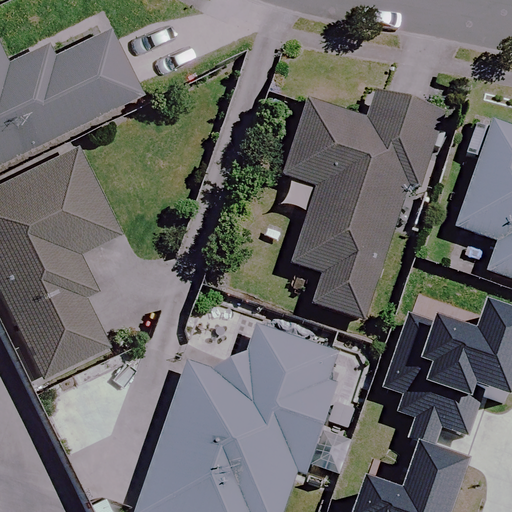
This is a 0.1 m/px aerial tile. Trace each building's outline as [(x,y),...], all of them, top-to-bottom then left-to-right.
[(0,165),(128,104),(95,34),(37,62),(32,50),(0,65),(0,165)] [(433,127),(363,105),(355,131),(296,112),(273,184),(311,196),(286,274),(316,283),(305,316),(356,332),(399,197),(410,200),(433,127)] [(511,144),(484,135),(449,237),(486,250),(475,283),(511,295),(511,144)] [(107,244),(67,158),(0,188),(0,324),(29,388),(96,357),(69,298),(82,292),(69,262),(107,244)] [(318,389),(327,363),(238,333),(221,385),(179,371),(131,511),(278,511),(289,481),(297,483),(328,392),(318,389)] [(511,416),(511,372),(447,348),(402,471),(457,491),(449,511),(511,511),(511,419),(511,416)]
